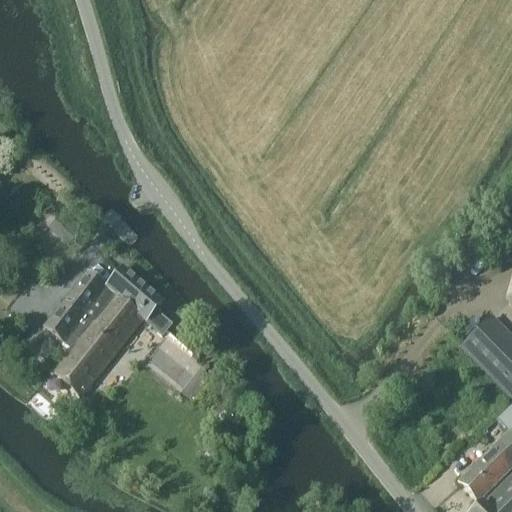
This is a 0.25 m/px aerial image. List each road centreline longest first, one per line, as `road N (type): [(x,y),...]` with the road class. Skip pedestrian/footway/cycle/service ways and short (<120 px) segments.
road 1 (unclassified): [(82,0),(124,131),(156,192),(416,511)]
road 2 (track): [(440,270),(391,198),(456,0)]
road 3 (track): [(440,270),(468,292),(347,427)]
